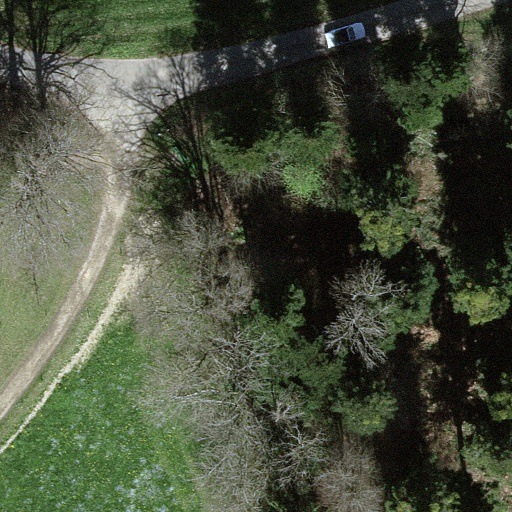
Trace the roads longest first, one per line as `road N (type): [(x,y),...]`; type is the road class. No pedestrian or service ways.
road 1 (unclassified): [(456,0),(234,72),(144,84),(0,57)]
road 2 (track): [(144,84),(102,264),(0,399)]
road 3 (track): [(144,84),(86,155),(0,164)]
